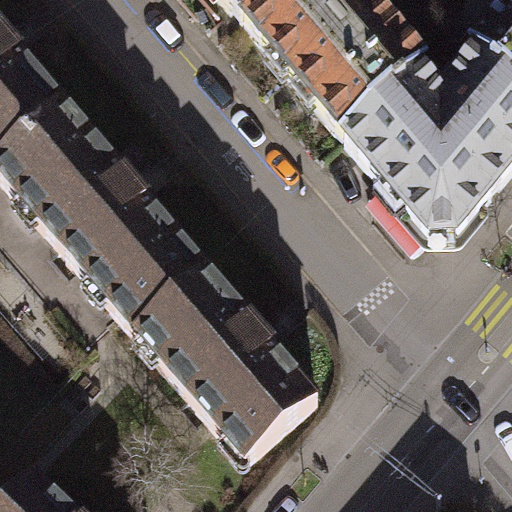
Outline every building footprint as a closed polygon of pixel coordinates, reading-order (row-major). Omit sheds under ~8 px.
[(280,0),(216,0),(244,32),(280,0)] [(425,79),(356,0),(280,0),(244,32),(345,149),(419,85),(425,79)] [(511,94),(511,13),(472,61),(479,66),(511,94)] [(0,170),(64,116),(0,40),(0,170)] [(345,149),(430,247),(454,248),(511,179),(511,94),(479,66),(442,111),(419,85),(345,149)] [(0,170),(0,186),(136,344),(208,282),(64,116),(0,170)] [(319,411),(208,282),(136,344),(246,472),(319,411)] [(62,511),(34,486),(9,511),(62,511)]
